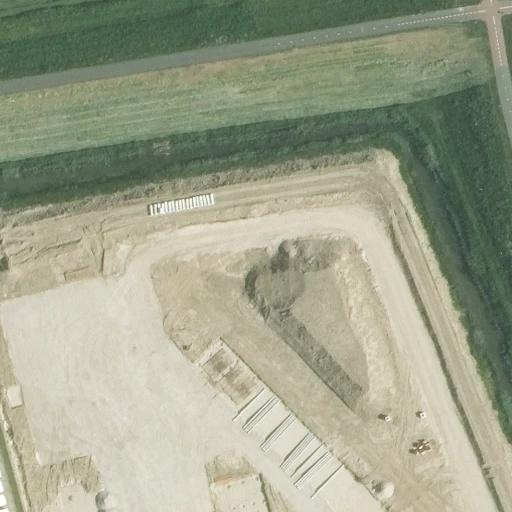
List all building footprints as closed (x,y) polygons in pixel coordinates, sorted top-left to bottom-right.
[(218,347),(194,371),(211,388),(236,365),(218,347)] [(236,365),(211,388),(227,406),(252,382),(236,365)] [(252,382),(227,406),(244,423),(269,399),(252,382)] [(269,399),(244,423),(261,440),(285,416),(269,399)] [(285,416),(261,440),(277,457),(302,433),(285,416)] [(302,433),(277,457),(293,474),(318,450),(302,433)] [(318,450),(293,474),(310,491),(335,468),(318,450)] [(335,468),(310,491),(327,509),(352,485),(335,468)] [(256,481),(222,490),(228,511),(239,511),(262,506),(256,481)]
